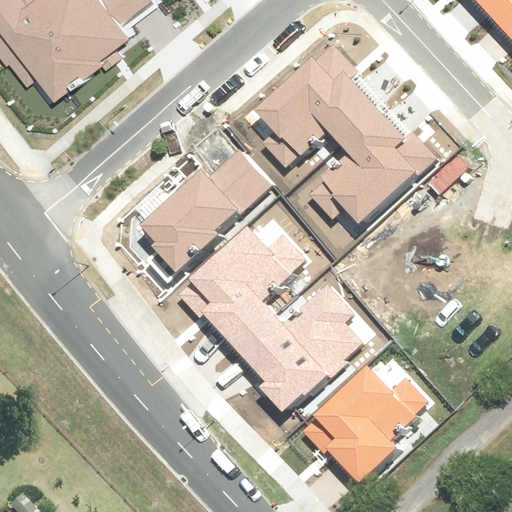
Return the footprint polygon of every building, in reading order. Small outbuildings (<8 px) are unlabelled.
[(0,0),(0,58),(6,67),(10,63),(94,0),(0,0)] [(158,0),(94,0),(10,63),(28,87),(38,79),(55,102),(101,67),(104,71),(123,57),(116,49),(131,38),(127,32),(162,5),(158,0)] [(511,0),(475,0),(492,18),(511,0)] [(511,0),(492,18),(511,39),(511,0)] [(274,133),(262,143),(285,169),(326,133),(337,145),(377,109),(350,78),(357,72),(333,45),(316,60),(312,56),(253,108),(274,133)] [(377,109),(337,145),(344,153),(321,173),(328,180),(310,196),(334,222),(345,211),(359,226),(434,160),(410,133),(404,138),(377,109)] [(157,242),(152,246),(177,272),(218,234),(215,230),(237,211),(241,215),(273,187),(239,149),(209,176),(201,168),(140,224),(157,242)] [(192,284),(180,295),(200,318),(205,314),(234,348),(276,311),(266,301),(312,260),(283,228),(267,242),(250,223),(187,278),(192,284)] [(264,389),(282,409),(294,398),(299,403),(363,345),(344,324),(356,313),(327,281),(294,310),(298,314),(287,323),(276,311),(234,348),(268,386),(264,389)] [(315,420),(303,431),(328,456),(331,454),(358,482),(395,446),(389,440),(429,402),(404,377),(391,389),(365,362),(311,415),(315,420)]
